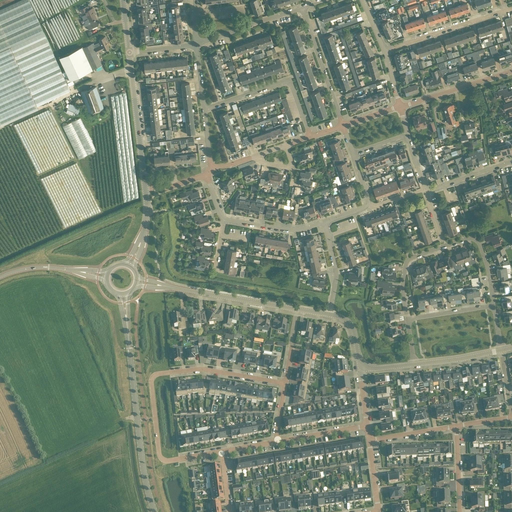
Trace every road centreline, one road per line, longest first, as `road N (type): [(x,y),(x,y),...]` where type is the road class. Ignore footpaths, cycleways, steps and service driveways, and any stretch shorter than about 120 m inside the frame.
road 1 (residential): [(221,452),(160,458),(151,377),(201,369),(285,383)]
road 2 (residential): [(407,319),(405,262),(466,238),(479,243),(492,305)]
road 3 (tertiary): [(127,329),(154,511)]
road 4 (residential): [(309,136),(286,81),(203,108)]
road 5 (unclassified): [(145,188),(129,52)]
road 6 (residential): [(384,51),(511,7)]
road 7 (unclassified): [(297,309),(166,286)]
road 8 (residential): [(342,125),(301,7)]
